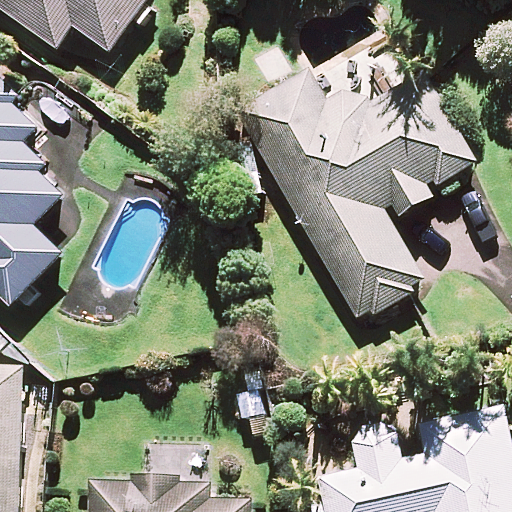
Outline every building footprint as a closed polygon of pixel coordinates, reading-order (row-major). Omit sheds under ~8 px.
[(82,34),(118,60),(142,28),(157,8),(162,0),(0,0),(0,7),(66,56),(82,34)] [(271,155),(368,324),(378,318),(381,324),(426,298),(423,293),(442,282),(409,224),(442,205),(438,197),(484,171),(436,88),(425,94),(388,30),(313,73),(317,79),(250,118),(271,155)] [(0,264),(1,265),(0,265),(0,282),(28,310),(81,258),(54,230),(83,202),(61,179),(68,171),(45,147),(59,134),(34,109),(44,100),(0,55),(0,264)] [(0,511),(26,511),(34,374),(0,372),(0,511)] [(412,463),(406,434),(404,427),(362,435),(371,478),(332,486),(337,511),(511,511),(511,412),(428,430),(433,458),(412,463)] [(102,511),(261,511),(262,506),(215,504),(215,489),(104,485),(102,511)]
